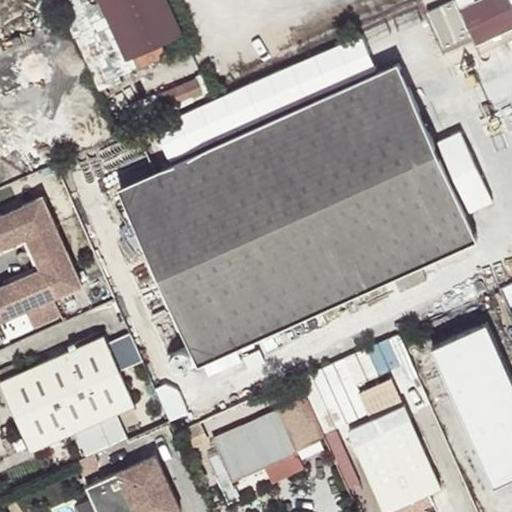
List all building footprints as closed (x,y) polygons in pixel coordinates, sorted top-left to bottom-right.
[(98,0),(123,55),(181,29),(168,0),(98,0)] [(511,8),(508,0),(480,0),(461,9),(477,44),(511,27),(511,8)] [(120,188),(198,363),(477,237),(398,62),(120,188)] [(0,322),(84,285),(44,196),(0,215),(0,250),(29,238),(42,269),(0,288),(0,322)] [(1,381),(33,451),(138,405),(106,334),(1,381)] [(301,452),(281,409),(215,438),(230,471),(219,476),(231,503),(242,498),(235,482),(301,452)] [(414,416),(357,442),(389,511),(390,511),(446,486),(414,416)] [(180,511),(183,511),(157,454),(88,485),(100,511),(180,511)]
